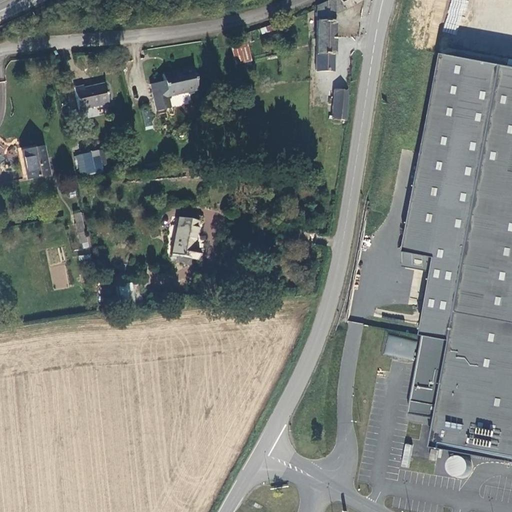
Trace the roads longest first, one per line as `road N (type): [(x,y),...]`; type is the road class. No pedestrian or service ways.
road 1 (tertiary): [(227,511),(331,298),(383,0)]
road 2 (unclassified): [(296,0),(183,29),(0,50)]
